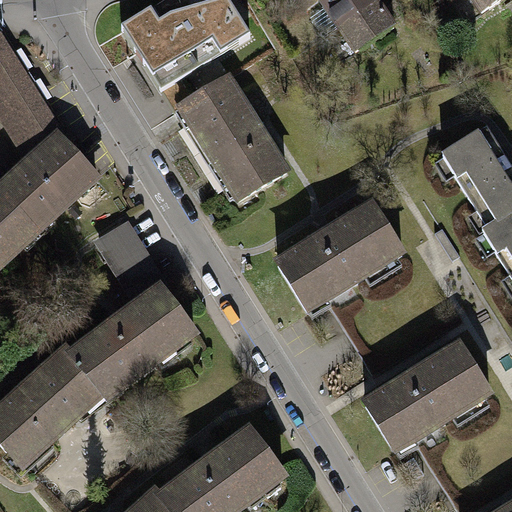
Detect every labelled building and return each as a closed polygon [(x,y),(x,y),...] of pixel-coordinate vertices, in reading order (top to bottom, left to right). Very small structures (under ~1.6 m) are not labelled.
[(180,0),(165,5),(122,31),(161,94),(250,38),(226,0),(180,0)] [(322,0),(320,2),(338,28),(377,2),(375,0),(322,0)] [(472,0),(484,16),(507,0),(472,0)] [(338,28),(356,55),(395,29),(377,2),(338,28)] [(0,116),(30,165),(58,139),(60,141),(64,137),(12,53),(15,52),(5,35),(0,37),(0,116)] [(229,82),(182,111),(239,204),(287,175),(229,82)] [(442,158),(488,231),(511,216),(511,172),(486,131),(442,158)] [(58,139),(30,165),(0,194),(37,235),(97,179),(60,141),(58,139)] [(0,268),(37,235),(0,194),(0,268)] [(403,257),(373,208),(278,267),(308,315),(403,257)] [(483,234),(511,281),(511,216),(488,231),(483,234)] [(127,227),(100,244),(140,308),(161,292),(162,294),(166,290),(127,227)] [(162,294),(161,292),(140,308),(72,359),(103,397),(107,402),(194,336),(162,294)] [(490,396),(460,348),(365,408),(396,456),(490,396)] [(103,397),(72,359),(67,353),(0,414),(0,446),(22,470),(103,397)] [(249,433),(160,501),(169,511),(236,511),(282,477),(249,433)] [(156,496),(137,511),(169,511),(160,501),(156,496)]
